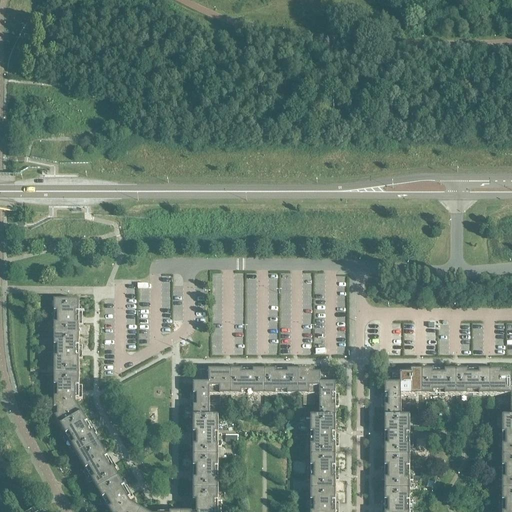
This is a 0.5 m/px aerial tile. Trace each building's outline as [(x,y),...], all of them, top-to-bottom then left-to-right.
[(83,326),(83,313),(79,313),(80,302),(54,302),(54,336),(79,336),(79,326),(83,326)] [(83,360),(83,347),(79,347),(79,336),(54,336),(54,376),(79,376),(79,360),(83,360)] [(265,397),(265,371),(254,371),(254,368),(241,368),(241,371),(231,371),(231,397),(265,397)] [(298,397),(298,371),(288,371),(288,368),(275,368),(275,371),(265,371),(265,397),(298,397)] [(456,396),(456,371),(446,371),(446,368),(432,368),(432,371),(422,371),(422,396),(456,396)] [(490,396),(490,371),(480,371),(480,368),(467,368),(467,371),(456,371),(456,396),(490,396)] [(231,397),(231,371),(201,371),(201,385),(210,385),(210,397),(231,397)] [(336,395),(336,385),(329,385),(329,375),(310,375),(310,371),(298,371),(298,397),(319,396),(320,419),(336,419),(336,409),(339,409),(339,395),(336,395)] [(422,396),(422,371),(411,371),(411,375),(392,375),(392,385),(401,385),(401,396),(422,396)] [(511,374),(501,375),(501,371),(490,371),(490,396),(511,396),(511,419),(511,418),(511,374)] [(76,405),(76,400),(83,400),(83,387),(79,387),(79,376),(54,376),(54,410),(58,410),(58,416),(58,417),(55,418),(61,428),(83,416),(76,405)] [(210,419),(210,397),(210,385),(201,385),(193,385),(193,395),(190,395),(190,409),(193,409),(193,419),(210,419)] [(401,418),(401,396),(401,385),(392,385),(385,385),(385,395),(382,396),(382,409),(385,409),(385,418),(401,418)] [(100,445),(94,436),(97,434),(90,423),(88,424),(83,416),(61,428),(66,437),(63,439),(66,444),(70,450),(72,448),(78,458),(100,445)] [(413,448),(413,435),(410,435),(410,434),(410,418),(401,418),(385,418),(385,434),(385,435),(382,436),(382,449),(385,449),(385,459),(410,459),(410,448),(413,448)] [(511,418),(511,419),(502,419),(502,433),(502,435),(499,435),(499,449),(502,449),(502,459),(511,458),(511,418)] [(222,449),(222,436),(219,436),(219,434),(219,419),(210,419),(193,419),(193,434),(193,436),(190,436),(190,449),(193,449),(193,459),(219,459),(219,449),(222,449)] [(339,449),(339,435),(336,435),(336,434),(336,419),(320,419),(311,419),(311,434),(311,435),(308,435),(308,449),(311,449),(311,459),(336,459),(336,449),(339,449)] [(117,469),(110,457),(108,459),(100,445),(78,458),(86,472),(83,473),(90,485),(92,483),(97,492),(119,479),(114,470),(117,469)] [(511,458),(502,459),(502,469),(499,469),(499,482),(502,482),(502,493),(511,492),(511,458)] [(222,482),(222,476),(222,469),(219,469),(219,459),(193,459),(193,469),(190,469),(190,482),(193,482),(193,493),(219,493),(219,482),(222,482)] [(339,482),(339,469),(336,469),(336,459),(311,459),(311,469),(308,469),(308,482),(311,482),(311,493),(336,493),(336,482),(339,482)] [(413,482),(413,476),(413,469),(410,469),(410,459),(385,459),(385,469),(382,469),(382,482),(385,482),(385,493),(410,493),(410,482),(413,482)] [(141,511),(142,511),(131,505),(128,501),(134,498),(127,487),(124,488),(119,479),(97,492),(103,501),(100,502),(105,511),(141,511)] [(511,511),(511,492),(502,493),(502,503),(499,503),(499,511),(511,511)] [(221,511),(222,503),(219,503),(219,493),(193,493),(193,504),(197,504),(196,511),(221,511)] [(339,511),(339,503),(336,503),(336,493),(311,493),(311,503),(308,503),(307,511),(339,511)] [(413,511),(413,503),(410,503),(410,493),(385,493),(385,503),(382,503),(381,511),(413,511)]
